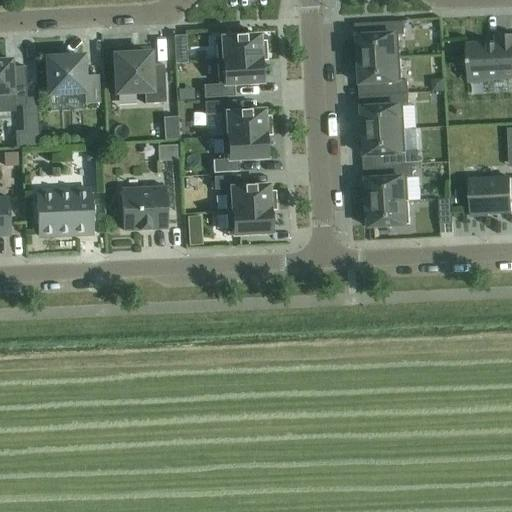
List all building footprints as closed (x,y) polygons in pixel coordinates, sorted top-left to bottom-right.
[(359,61),(400,59),(399,36),(404,35),(404,22),(378,24),(379,36),(359,37),(359,36),(358,36),(359,61)] [(511,79),(511,35),(495,37),(496,44),(466,45),(466,60),(462,62),(463,69),(467,71),(467,83),(486,82),(486,80),(511,79)] [(187,64),(185,36),(173,37),(175,65),(187,64)] [(259,36),(215,39),(217,63),(266,60),(265,43),(259,43),(259,36)] [(114,56),(116,94),(144,93),(145,105),(166,104),(164,65),(150,66),(150,54),(114,56)] [(82,57),(67,58),(67,59),(61,60),(61,58),(46,59),(48,95),(84,93),(85,104),(100,104),(99,78),(83,78),(82,57)] [(400,59),(359,61),(360,86),(362,85),(382,83),(383,96),(408,94),(407,81),(401,81),(400,59)] [(218,85),(203,86),(204,99),(234,97),(233,86),(262,84),(260,61),(266,61),(266,60),(217,63),(217,64),(218,85)] [(0,111),(13,111),(13,103),(24,103),(26,132),(18,133),(19,149),(39,148),(36,97),(26,98),(24,67),(9,68),(6,68),(5,63),(6,63),(5,61),(4,61),(0,61),(0,111)] [(444,80),(431,81),(432,93),(445,92),(444,80)] [(193,88),(178,89),(179,100),(194,99),(193,88)] [(409,107),(408,94),(383,96),(383,108),(363,109),(363,108),(362,108),(363,133),(404,130),(416,130),(415,107),(409,107)] [(234,101),(204,103),(205,116),(220,115),(221,138),(271,135),(270,118),(264,118),(264,111),(235,113),(234,101)] [(164,140),(178,139),(177,117),(163,118),(164,140)] [(404,130),(363,133),(365,157),(366,157),(366,156),(386,155),(387,167),(412,166),(419,165),(418,151),(416,130),(404,130)] [(223,161),(212,161),(213,174),(239,172),(238,161),(266,159),(265,136),(271,136),(271,135),(221,138),(221,139),(223,161)] [(177,147),(159,147),(159,162),(178,161),(177,147)] [(98,150),(85,151),(86,162),(98,161),(98,150)] [(19,153),(4,154),(5,167),(20,167),(19,153)] [(412,166),(387,167),(388,180),(367,181),(367,180),(366,180),(368,204),(409,202),(407,179),(413,179),(412,166)] [(239,177),(213,178),(214,191),(224,190),(226,213),(275,210),(274,193),(268,193),(268,186),(239,188),(239,177)] [(469,209),(470,217),(488,216),(488,214),(511,213),(510,185),(510,179),(468,181),(469,197),(467,197),(467,209),(469,209)] [(123,231),(139,230),(139,232),(151,231),(151,230),(167,229),(165,188),(121,190),(123,231)] [(42,192),(40,194),(36,195),(38,238),(93,236),(91,192),(87,192),(85,190),(76,191),(74,193),(53,194),(50,192),(42,192)] [(459,191),(450,192),(451,199),(451,205),(460,204),(459,191)] [(8,198),(0,198),(0,237),(10,237),(8,198)] [(440,225),(452,225),(451,205),(451,199),(438,200),(440,225)] [(409,202),(368,204),(369,229),(370,229),(370,228),(410,226),(409,202)] [(275,210),(226,213),(226,214),(227,237),(271,234),(270,211),(276,211),(275,210)] [(202,234),(188,235),(189,249),(203,249),(202,234)]
